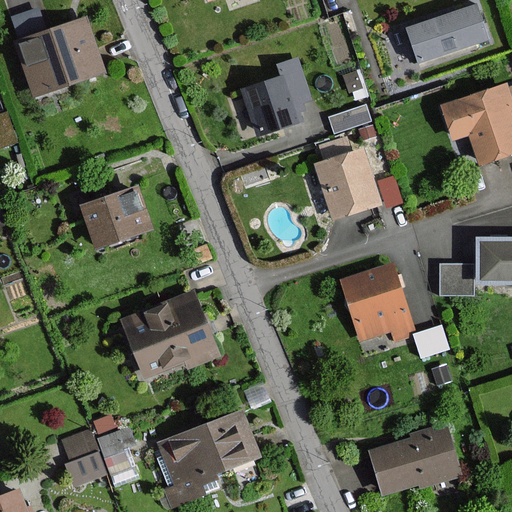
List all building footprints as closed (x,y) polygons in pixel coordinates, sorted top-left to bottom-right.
[(489,37),(478,5),(409,28),(420,60),(489,37)] [(88,19),(18,41),(35,96),(105,74),(88,19)] [(282,78),(245,89),(259,133),(303,119),(300,109),(305,108),(303,101),(311,98),(298,58),(278,64),(282,78)] [(507,85),(445,105),(455,137),(471,132),(481,163),(511,153),(511,113),(510,109),(511,108),(511,86),(508,88),(507,85)] [(371,121),(366,106),(331,117),(336,132),(371,121)] [(0,145),(15,141),(6,113),(0,115),(0,145)] [(376,135),(373,126),(361,130),(364,139),(376,135)] [(364,149),(317,164),(334,218),(381,203),(364,149)] [(401,202),(394,177),(381,180),(389,205),(401,202)] [(85,206),(98,244),(152,226),(140,188),(104,200),(85,206)] [(511,238),(480,238),(480,280),(511,280),(511,238)] [(394,265),(344,281),(363,339),(392,330),(395,340),(416,333),(394,265)] [(473,265),(443,265),(443,291),(473,292),(473,265)] [(195,294),(126,320),(148,379),(217,353),(195,294)] [(442,328),(415,336),(422,357),(448,348),(442,328)] [(450,380),(446,366),(434,369),(439,383),(450,380)] [(242,410),(160,443),(178,485),(168,489),(175,505),(205,493),(201,484),(217,477),(215,472),(260,454),(242,410)] [(113,415),(92,420),(95,432),(116,427),(113,415)] [(100,431),(108,472),(137,466),(129,426),(100,431)] [(448,429),(373,450),(385,493),(421,482),(423,486),(462,475),(448,429)] [(91,430),(67,439),(74,460),(71,461),(78,482),(106,472),(91,430)] [(32,511),(24,489),(0,498),(0,511),(32,511)]
